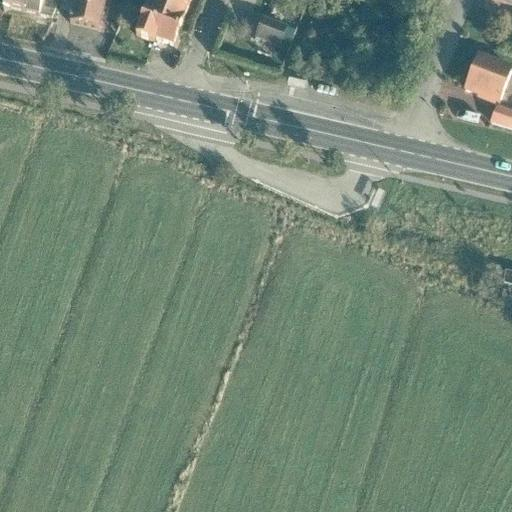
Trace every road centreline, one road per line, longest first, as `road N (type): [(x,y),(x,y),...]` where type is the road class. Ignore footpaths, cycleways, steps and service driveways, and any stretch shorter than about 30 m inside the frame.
road 1 (secondary): [(177,101),(404,154)]
road 2 (secondary): [(0,57),(177,101)]
road 3 (residential): [(404,154),(464,0)]
